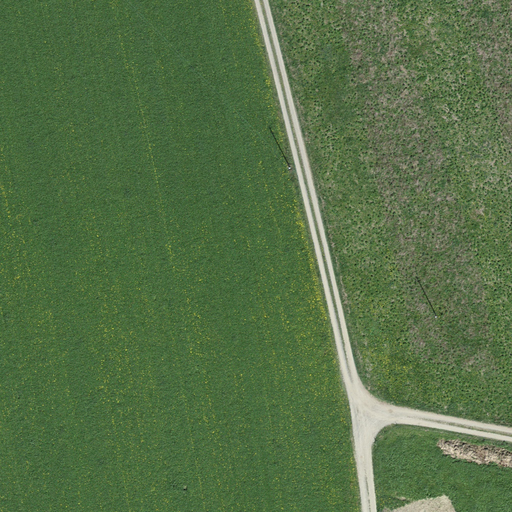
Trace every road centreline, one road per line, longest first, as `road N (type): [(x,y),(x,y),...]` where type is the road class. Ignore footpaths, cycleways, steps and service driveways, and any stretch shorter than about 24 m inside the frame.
road 1 (track): [(369,511),(358,406),(264,0)]
road 2 (track): [(358,406),(511,438)]
